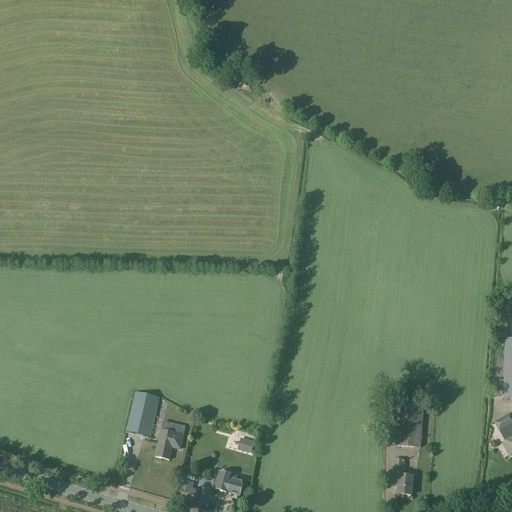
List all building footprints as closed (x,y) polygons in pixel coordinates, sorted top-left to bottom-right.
[(504,349),(503,380),(491,380),(490,392),(503,392),(503,400),(511,399),(511,338),(504,339),(504,342),(493,341),(493,349),(504,349)] [(134,393),(125,433),(150,438),(159,398),(134,393)] [(421,449),(423,407),(397,405),(394,447),(421,449)] [(504,449),(505,449),(509,456),(511,454),(511,419),(509,415),(494,423),(499,432),(501,431),(504,436),(501,438),(504,443),(502,444),(504,449)] [(180,450),(183,436),(161,431),(155,458),(169,461),(172,448),(180,450)] [(241,446),(239,454),(252,456),(253,448),(241,446)] [(411,496),(412,477),(404,476),(405,461),(393,460),(391,478),(398,479),(397,495),(411,496)] [(230,484),(232,476),(219,473),(214,490),(239,497),(242,485),(233,483),(232,485),(230,484)] [(193,484),(183,481),(178,499),(193,503),(196,491),(191,490),(193,484)]
